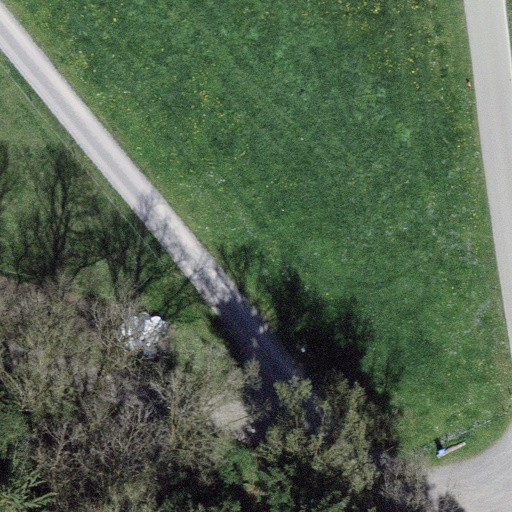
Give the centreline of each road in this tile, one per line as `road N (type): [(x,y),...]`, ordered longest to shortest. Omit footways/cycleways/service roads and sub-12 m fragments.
road 1 (track): [(0,21),(340,449)]
road 2 (track): [(477,511),(385,479),(340,449),(0,358)]
road 3 (unclassified): [(511,205),(485,0)]
